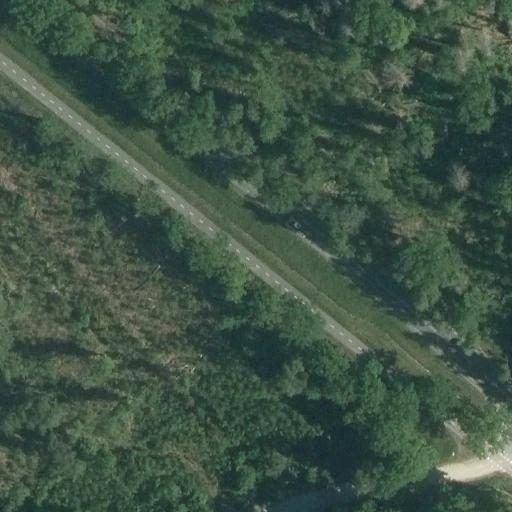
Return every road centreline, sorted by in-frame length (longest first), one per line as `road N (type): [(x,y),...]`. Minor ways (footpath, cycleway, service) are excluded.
road 1 (primary): [(511,404),(372,279),(46,21)]
road 2 (track): [(358,492),(511,455)]
